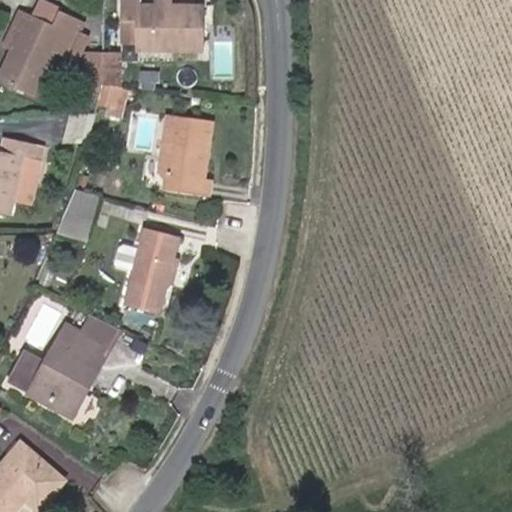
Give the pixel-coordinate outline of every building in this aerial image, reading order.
[(5,45),(0,54),(0,77),(27,90),(47,44),(71,55),(77,41),(77,29),(73,28),(77,17),(37,0),(31,0),(27,12),(13,6),(6,21),(14,25),(5,45)] [(114,0),(114,33),(129,33),(129,39),(193,41),(193,0),(114,0)] [(0,34),(0,43),(5,45),(14,25),(6,21),(0,34)] [(114,47),(97,48),(98,78),(115,78),(114,47)] [(97,48),(80,48),(81,78),(98,78),(97,48)] [(153,66),(136,66),(136,75),(152,75),(153,66)] [(98,78),(81,78),(81,93),(95,92),(98,81),(98,79),(98,78)] [(98,81),(95,92),(93,98),(105,100),(103,107),(114,110),(120,86),(98,81)] [(200,169),(208,112),(166,106),(158,167),(166,168),(164,183),(207,189),(210,171),(200,169)] [(90,109),(65,110),(57,139),(83,138),(90,109)] [(141,144),(158,147),(164,114),(147,111),(141,144)] [(0,147),(0,209),(10,213),(18,193),(30,159),(37,162),(43,146),(15,137),(9,150),(0,147)] [(37,162),(30,159),(18,193),(25,195),(33,174),(38,176),(43,162),(37,162)] [(95,189),(72,183),(59,212),(87,219),(95,189)] [(87,219),(59,212),(54,225),(83,233),(87,219)] [(136,246),(132,262),(124,299),(160,308),(167,277),(173,253),(179,230),(142,222),(136,246)] [(123,260),(132,262),(136,246),(127,244),(123,260)] [(173,253),(167,277),(174,279),(179,255),(173,253)] [(101,358),(120,323),(93,309),(82,328),(66,320),(46,355),(39,369),(18,357),(8,375),(29,386),(71,410),(90,378),(84,374),(95,354),(101,358)] [(26,344),(18,357),(39,369),(46,355),(26,344)] [(90,378),(101,358),(95,354),(84,374),(90,378)] [(0,511),(1,511),(16,497),(13,494),(21,487),(24,489),(37,502),(63,474),(21,435),(0,457),(0,511)] [(13,494),(16,497),(24,489),(21,487),(13,494)]
